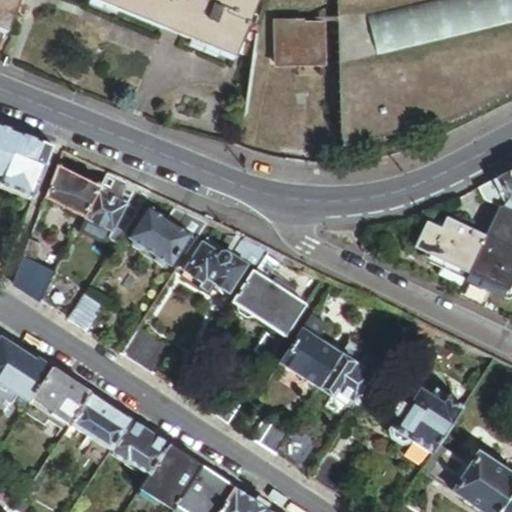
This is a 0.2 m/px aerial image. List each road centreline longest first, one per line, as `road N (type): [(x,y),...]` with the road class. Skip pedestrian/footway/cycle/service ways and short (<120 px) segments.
road 1 (residential): [(311,511),(0,307)]
road 2 (tertiary): [(0,102),(273,211)]
road 3 (residential): [(511,348),(310,254),(273,211)]
road 4 (tertiary): [(273,211),(353,212),(427,194),(511,146)]
